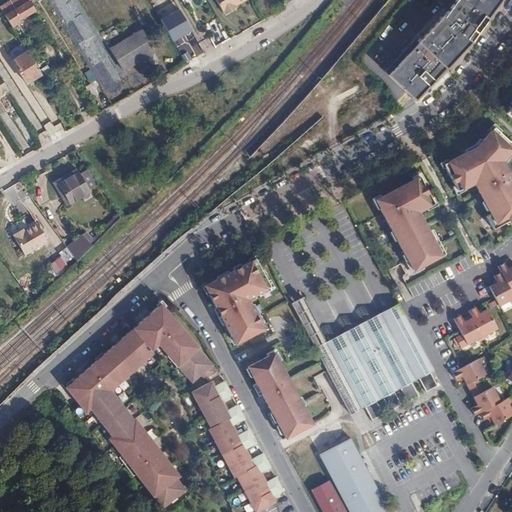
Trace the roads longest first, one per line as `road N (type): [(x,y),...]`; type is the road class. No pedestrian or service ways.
road 1 (residential): [(316,0),(192,80),(147,96),(0,181)]
road 2 (residential): [(494,469),(409,307),(511,248)]
road 3 (residential): [(416,120),(215,229),(165,267)]
road 4 (residential): [(165,267),(209,327),(307,511)]
road 5 (residential): [(165,267),(0,422)]
road 6 (residential): [(511,18),(454,94),(416,120)]
road 7 (residential): [(407,7),(370,59),(416,120)]
road 8 (unknown): [(0,247),(9,263),(26,269),(51,249),(22,201)]
